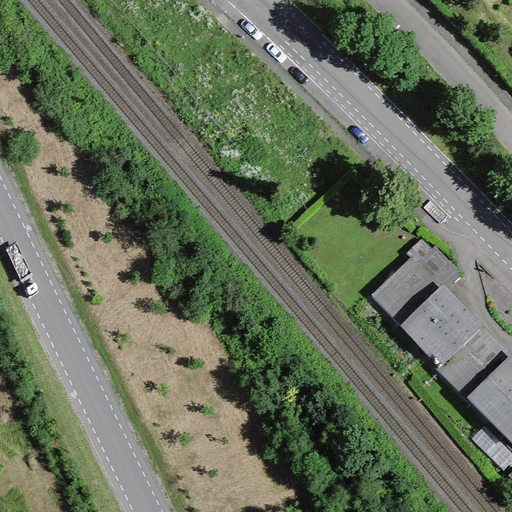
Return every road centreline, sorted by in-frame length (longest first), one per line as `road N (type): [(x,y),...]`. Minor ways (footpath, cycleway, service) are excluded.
road 1 (residential): [(511,250),(259,0)]
road 2 (primary): [(0,204),(147,511)]
road 3 (residential): [(400,0),(511,107)]
